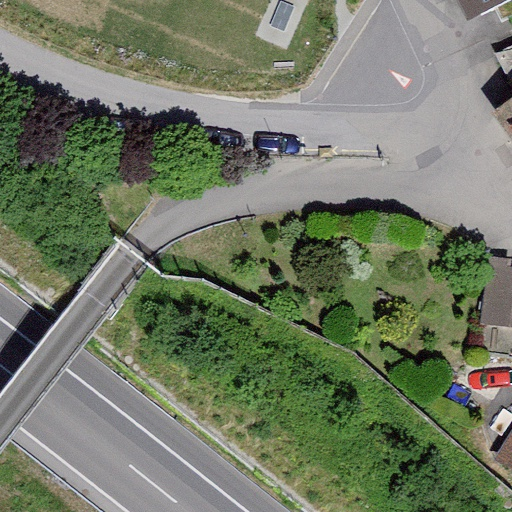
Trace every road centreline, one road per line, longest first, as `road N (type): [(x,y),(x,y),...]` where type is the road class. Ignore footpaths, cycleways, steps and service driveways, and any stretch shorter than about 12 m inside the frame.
road 1 (unclassified): [(450,147),(415,179),(256,192),(174,221),(132,254),(0,421)]
road 2 (residential): [(0,50),(167,108),(382,129),(450,147)]
road 3 (motorway): [(193,511),(0,361)]
road 4 (unclassified): [(423,0),(458,71),(461,119),(450,147)]
